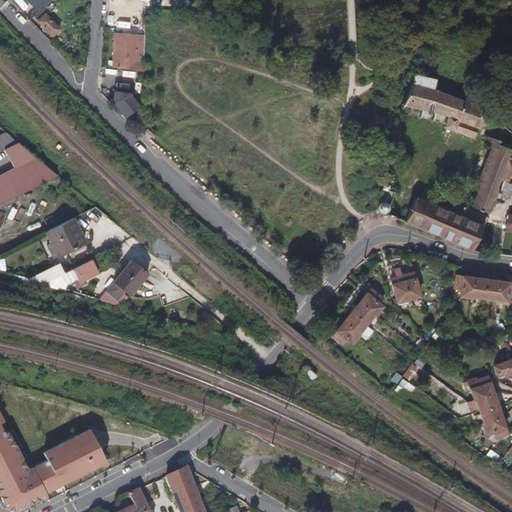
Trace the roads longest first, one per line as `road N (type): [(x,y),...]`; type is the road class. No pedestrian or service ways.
road 1 (residential): [(87,97),(312,306)]
road 2 (residential): [(511,268),(405,237),(372,237),(312,306)]
road 3 (residential): [(61,511),(180,449)]
road 4 (residential): [(0,3),(87,97)]
road 5 (unclassified): [(217,424),(297,325)]
road 6 (track): [(464,158),(438,152),(394,211),(389,234)]
